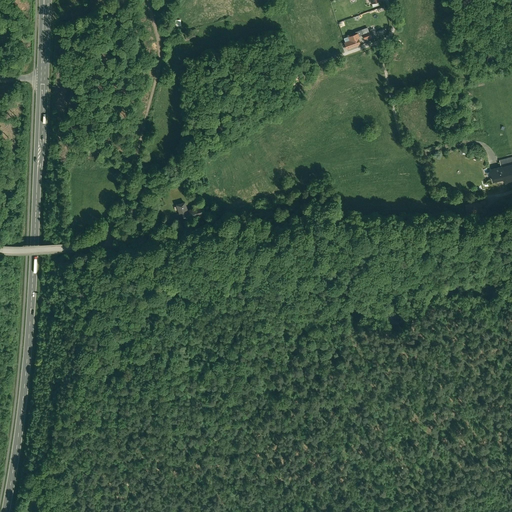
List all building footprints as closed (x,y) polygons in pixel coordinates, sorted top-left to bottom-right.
[(352,38),(353,42),(346,45),(349,52),(362,47),(358,36),(352,38)] [(191,48),(200,45),(198,39),(196,40),(189,42),(191,48)] [(511,160),(501,163),(503,169),(492,172),(495,185),(504,182),(505,188),(511,186),(511,160)] [(482,213),(481,207),(487,206),(486,202),(466,206),(468,216),(482,213)] [(207,220),(204,209),(189,214),(186,204),(177,207),(181,219),(185,217),(187,226),(207,220)]
